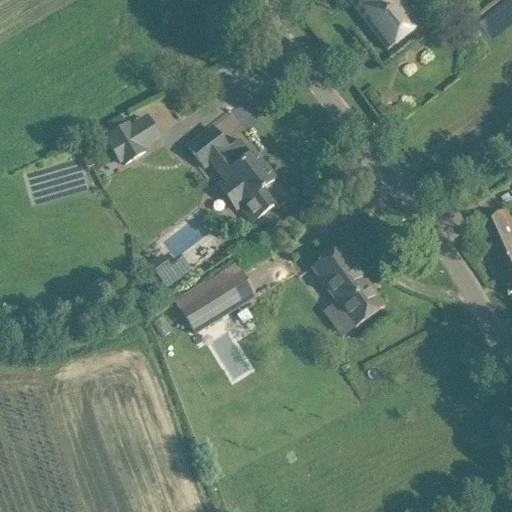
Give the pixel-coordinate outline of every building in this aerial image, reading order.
[(346,0),(387,52),(403,40),(418,28),(396,0),(346,0)] [(132,141),(127,133),(130,131),(127,127),(107,139),(109,143),(107,144),(120,164),(122,163),(124,166),(144,154),(142,149),(138,151),(133,143),(134,143),(133,140),(132,141)] [(252,156),(245,161),(233,146),(227,150),(211,130),(186,150),(203,173),(210,168),(239,206),(235,209),(249,226),(272,208),(261,193),(273,184),(252,156)] [(508,297),(511,295),(511,227),(505,212),(477,224),(508,297)] [(340,249),(311,270),(354,330),(384,309),(340,249)] [(172,268),(162,256),(149,266),(168,289),(190,272),(181,261),(172,268)] [(218,287),(180,313),(196,337),(234,313),(218,287)]
